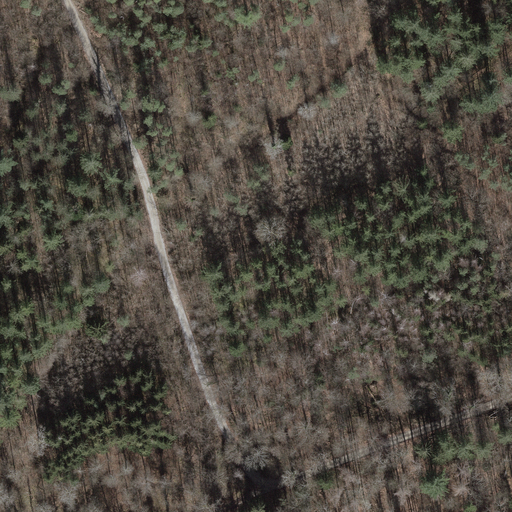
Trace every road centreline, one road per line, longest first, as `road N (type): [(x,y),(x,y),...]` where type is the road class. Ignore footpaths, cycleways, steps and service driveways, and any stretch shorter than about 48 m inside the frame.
road 1 (track): [(0,446),(75,322),(152,219),(206,182),(393,0)]
road 2 (track): [(56,0),(133,141),(188,372),(220,434),(284,511)]
road 3 (track): [(511,398),(211,511)]
